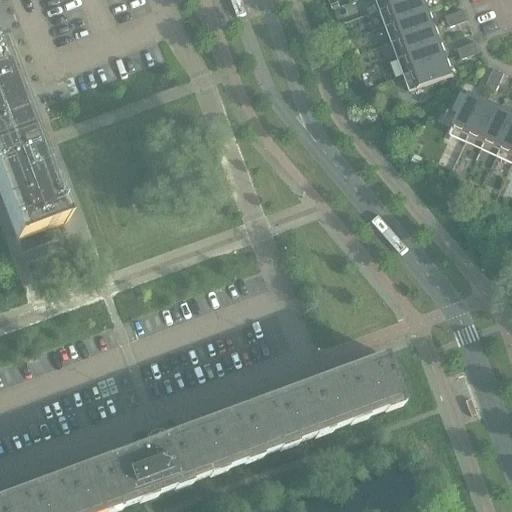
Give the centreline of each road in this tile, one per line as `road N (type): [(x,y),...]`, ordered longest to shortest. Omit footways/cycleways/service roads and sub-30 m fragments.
road 1 (residential): [(304,362),(205,84),(169,23)]
road 2 (unclassified): [(511,462),(456,311),(334,165)]
road 3 (unclassified): [(233,0),(278,108),(334,165)]
road 4 (unclassified): [(334,165),(305,114),(263,0)]
